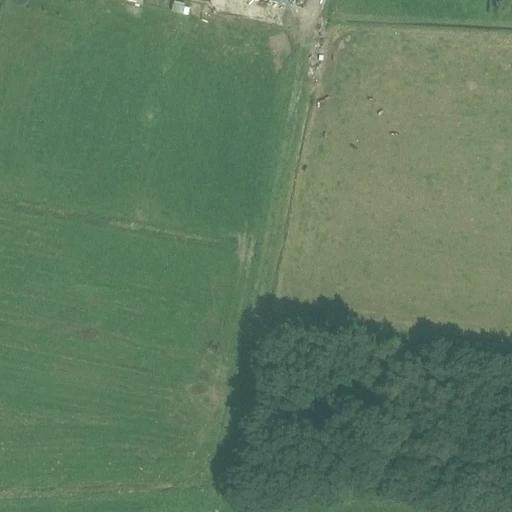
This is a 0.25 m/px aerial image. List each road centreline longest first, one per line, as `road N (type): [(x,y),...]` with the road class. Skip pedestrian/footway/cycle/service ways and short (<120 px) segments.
road 1 (track): [(308,28),(219,488)]
road 2 (track): [(511,354),(251,327)]
